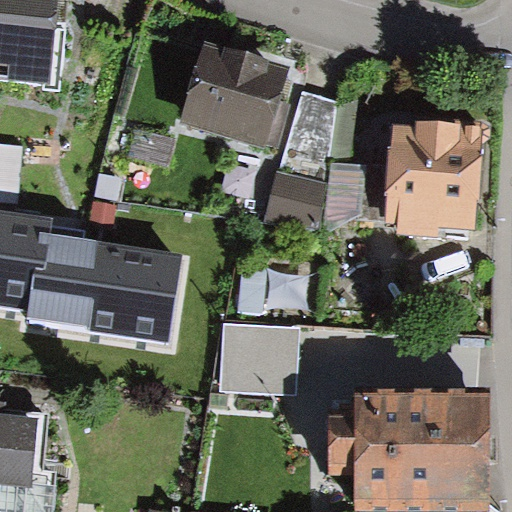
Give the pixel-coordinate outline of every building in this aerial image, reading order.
[(0,0),(0,76),(61,83),(68,0),(0,0)] [(298,78),(209,53),(185,134),(274,160),(298,78)] [(343,104),(308,97),(271,221),(322,229),(343,104)] [(426,128),(401,126),(393,222),(406,223),(406,231),(448,235),(449,225),(483,227),(491,136),(480,135),(481,124),(427,119),(426,128)] [(178,149),(140,138),(133,164),(171,174),(178,149)] [(0,205),(27,207),(29,150),(0,149),(0,205)] [(107,220),(0,209),(0,305),(18,307),(20,280),(100,288),(107,220)] [(305,400),(307,330),(229,328),(227,397),(305,400)] [(103,330),(103,350),(180,353),(181,333),(103,330)] [(488,511),(496,505),(497,416),(478,402),(361,401),(361,419),(333,419),(333,481),(358,481),(357,511),(488,511)] [(10,413),(0,411),(0,506),(40,510),(47,434),(8,431),(10,413)]
